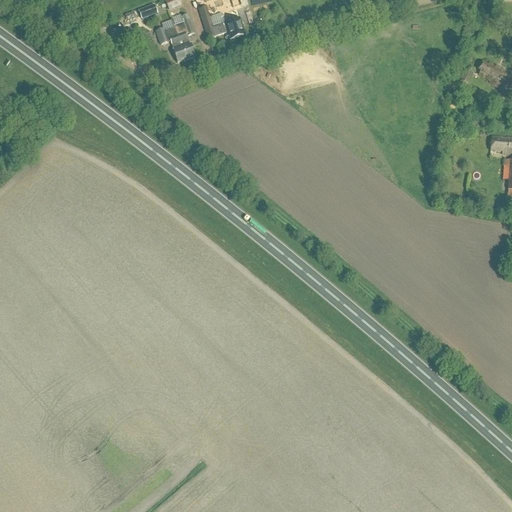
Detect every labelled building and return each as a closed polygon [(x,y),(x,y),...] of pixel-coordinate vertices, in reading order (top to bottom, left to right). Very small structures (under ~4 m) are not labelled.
[(169,14),(182,7),(179,0),(174,0),(165,4),(169,14)] [(230,0),(234,11),(243,8),(239,0),(230,0)] [(142,22),(158,16),(154,7),(139,13),(142,22)] [(207,8),(199,11),(208,40),(216,38),(207,8)] [(222,27),(214,30),(216,38),(224,35),(226,39),(228,39),(230,43),(244,38),(239,21),(233,23),(229,25),(222,27)] [(177,36),(186,63),(194,60),(189,47),(188,47),(186,39),(192,37),(188,24),(174,29),(175,30),(177,36)] [(165,34),(164,32),(156,35),(161,48),(171,45),(174,54),(173,54),(177,66),(186,63),(177,36),(175,30),(165,34)] [(511,94),(511,75),(490,63),(489,66),(484,63),(479,72),(482,74),(480,76),(492,83),(491,84),(511,96),(511,94)] [(511,140),(491,140),(491,154),(503,154),(503,158),(511,158),(511,163),(504,163),(503,182),(510,182),(510,193),(511,192),(511,140)]
